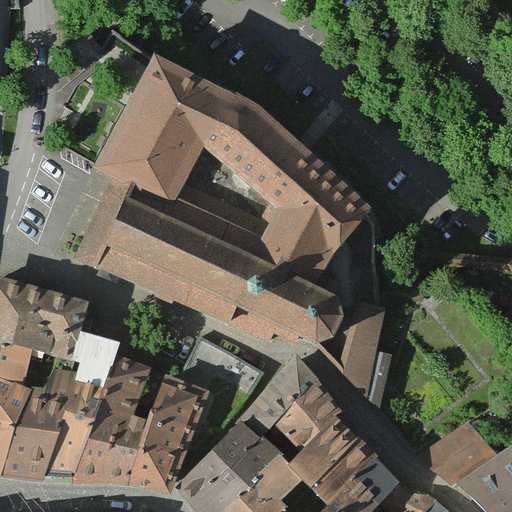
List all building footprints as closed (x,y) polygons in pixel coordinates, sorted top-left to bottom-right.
[(259,244),(325,274),(351,236),(368,216),(382,201),(262,95),(159,48),(93,166),(117,180),(179,206),(191,181),(209,145),(271,196),(282,203),(259,244)] [(179,206),(117,180),(84,256),(270,337),(274,330),(294,339),(299,333),(318,343),(340,333),(352,309),(349,295),(334,286),(338,279),(325,274),(259,244),(282,203),(271,196),(263,214),(191,181),(179,206)] [(511,259),(459,257),(459,270),(511,271),(511,259)] [(0,276),(0,338),(34,348),(58,354),(73,358),(81,329),(89,301),(0,276)] [(345,368),(373,398),(390,312),(376,306),(364,301),(345,368)] [(80,360),(46,477),(73,478),(121,351),(124,341),(81,329),(73,358),(80,360)] [(0,338),(0,375),(23,383),(34,348),(0,338)] [(200,338),(179,379),(208,389),(216,374),(227,353),(200,338)] [(73,478),(129,482),(151,420),(136,415),(140,402),(155,408),(167,374),(168,369),(121,351),(73,478)] [(255,370),(227,353),(216,374),(244,388),(255,370)] [(30,386),(1,473),(46,477),(80,360),(73,358),(58,354),(46,391),(30,386)] [(296,357),(245,415),(267,431),(319,380),(296,357)] [(129,482),(171,489),(208,389),(179,379),(167,374),(155,408),(151,420),(129,482)] [(23,383),(0,375),(0,472),(1,473),(30,386),(23,383)] [(342,410),(319,380),(267,431),(281,442),(289,435),(305,449),(339,414),(342,410)] [(224,511),(284,511),(290,507),(283,500),(307,475),(315,481),(359,434),(339,414),(305,449),(293,461),(282,451),(224,511)] [(261,434),(242,419),(178,490),(195,504),(261,434)] [(426,458),(464,488),(496,464),(465,426),(426,458)] [(261,434),(195,504),(203,511),(224,511),(282,451),(261,434)] [(377,455),(359,434),(315,481),(334,499),(377,455)] [(511,511),(511,454),(496,464),(464,488),(482,511),(511,511)] [(376,511),(385,502),(405,481),(377,455),(334,499),(321,511),(376,511)] [(425,511),(433,502),(405,481),(385,502),(399,511),(425,511)] [(444,511),(433,502),(425,511),(444,511)]
